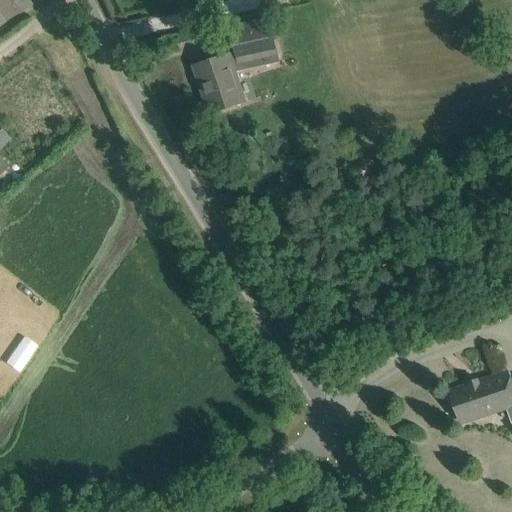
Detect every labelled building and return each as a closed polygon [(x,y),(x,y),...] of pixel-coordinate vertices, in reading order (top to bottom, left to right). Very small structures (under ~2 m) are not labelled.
[(0,0),(0,25),(30,5),(26,0),(0,0)] [(271,20),(231,28),(237,53),(276,44),(271,20)] [(205,84),(214,113),(244,103),(235,74),(229,55),(195,66),(201,86),(205,84)] [(248,69),(276,64),(275,56),(247,61),(248,69)] [(0,148),(9,139),(0,131),(0,148)] [(511,386),(508,373),(451,392),(462,423),(511,406),(511,386)]
